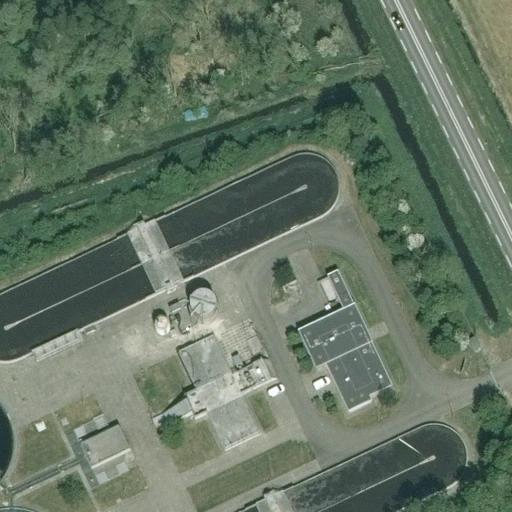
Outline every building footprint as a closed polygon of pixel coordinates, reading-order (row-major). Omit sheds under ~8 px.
[(0,362),(6,364),(14,362),(20,360),(32,354),(75,334),(167,291),(168,294),(175,290),(174,287),(223,264),(319,219),(326,215),(333,208),(337,200),(339,190),(338,180),(334,170),(329,163),(321,157),(313,155),(305,154),(297,156),(289,159),(146,227),(144,224),(136,227),(138,230),(118,240),(0,296),(0,362)] [(355,308),(339,274),(329,279),(344,313),(299,334),(317,372),(331,366),(342,390),(338,392),(349,414),(371,404),(370,400),(393,389),(373,346),(374,346),(356,308),(355,308)] [(206,295),(204,295),(202,295),(199,296),(197,297),(195,298),(194,300),(192,301),(191,304),(185,302),(170,309),(182,335),(196,328),(199,321),(202,321),(204,322),(206,321),(208,321),(211,320),(212,318),(214,317),(215,315),(216,313),(217,311),(217,308),(217,306),(216,304),(215,302),(214,300),(212,298),(210,297),(208,296),(206,295)] [(160,335),(161,336),(164,336),(165,335),(166,335),(167,334),(168,333),(169,332),(169,331),(169,330),(169,329),(169,328),(169,326),(169,325),(168,324),(167,323),(166,323),(164,322),(163,322),(160,322),(159,322),(158,323),(157,324),(157,325),(156,326),(156,327),(155,328),(155,329),(156,330),(156,331),(157,333),(158,334),(159,335),(160,335)] [(79,342),(75,334),(32,354),(36,362),(79,342)] [(243,396),(278,379),(269,360),(234,376),(216,338),(180,355),(197,391),(185,397),(187,402),(152,419),(157,431),(193,414),(196,420),(208,414),(225,452),(261,435),(243,396)] [(400,511),(446,490),(453,487),(457,484),(461,479),(466,471),(468,462),(468,453),(464,443),(458,435),(451,430),(443,427),(435,425),(426,426),(420,429),(274,498),(273,495),(264,499),(266,502),(244,511),(400,511)] [(81,446),(92,469),(131,450),(120,427),(81,446)]
